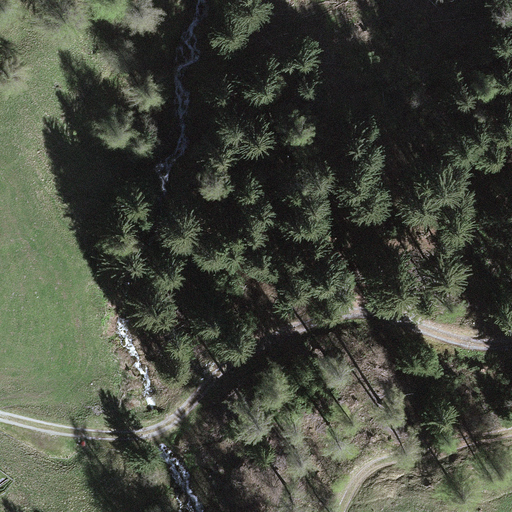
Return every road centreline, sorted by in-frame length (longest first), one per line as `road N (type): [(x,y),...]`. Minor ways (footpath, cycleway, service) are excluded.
road 1 (track): [(0,415),(107,435),(150,431),(234,358),(280,332),(347,311),(480,341),(511,339)]
road 2 (track): [(511,429),(372,463),(341,511)]
